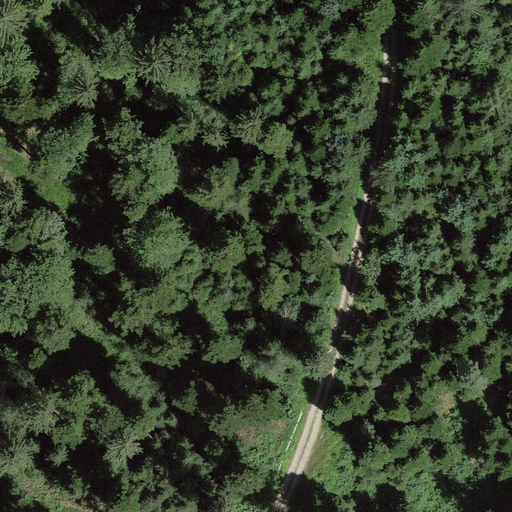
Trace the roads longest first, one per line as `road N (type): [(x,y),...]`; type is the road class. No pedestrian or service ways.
road 1 (track): [(357,303),(396,123),(401,32),(393,0)]
road 2 (track): [(275,511),(357,303)]
